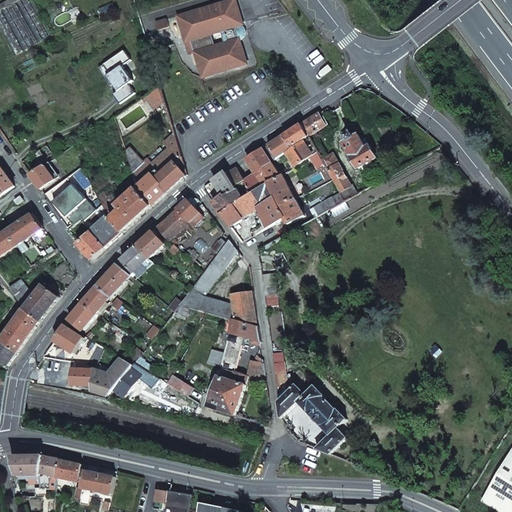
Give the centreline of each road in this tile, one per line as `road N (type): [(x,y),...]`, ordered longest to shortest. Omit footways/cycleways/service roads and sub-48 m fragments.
road 1 (residential): [(278,440),(255,264),(195,183)]
road 2 (tertiary): [(15,440),(262,489)]
road 3 (residential): [(195,183),(377,63)]
road 4 (unclassified): [(511,214),(446,129),(377,63)]
road 5 (residential): [(15,440),(15,381),(92,275)]
road 6 (unknown): [(297,117),(269,93),(197,130),(194,149),(209,174)]
road 7 (residential): [(92,275),(0,140)]
road 8 (residential): [(92,275),(195,183)]
